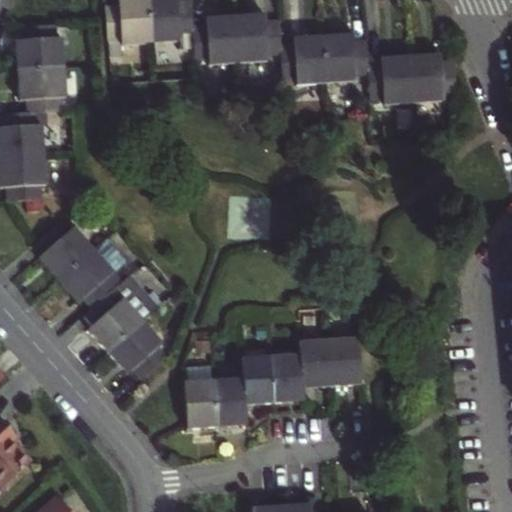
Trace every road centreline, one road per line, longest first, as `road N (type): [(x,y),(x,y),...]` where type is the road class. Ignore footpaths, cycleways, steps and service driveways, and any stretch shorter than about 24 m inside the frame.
road 1 (residential): [(511,236),(488,266),(482,290),(504,497),(511,511)]
road 2 (residential): [(149,489),(134,458),(0,304)]
road 3 (residential): [(149,489),(289,452),(358,448)]
road 4 (residential): [(469,0),(511,128)]
